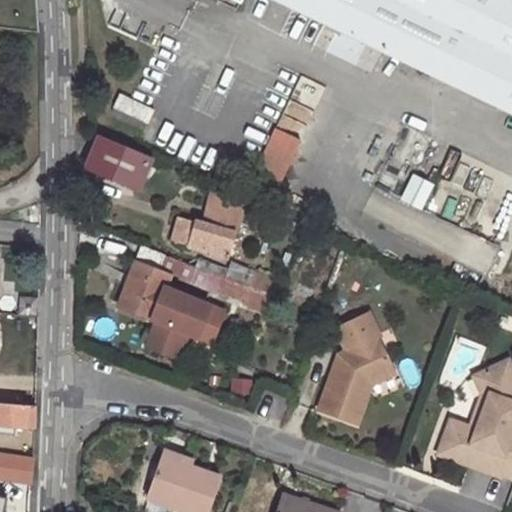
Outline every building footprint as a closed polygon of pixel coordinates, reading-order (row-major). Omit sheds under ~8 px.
[(511,0),(230,0),(239,4),(241,0),(268,0),(511,116),(511,0)] [(153,111),(120,95),(113,109),(147,125),(153,111)] [(85,170),(135,191),(149,159),(99,138),(85,170)] [(245,196),(270,207),(291,156),(266,145),(245,196)] [(212,195),(204,226),(212,228),(220,197),(212,195)] [(170,242),(228,258),(243,204),(220,197),(212,228),(204,226),(177,218),(170,242)] [(152,251),(141,247),(135,260),(146,264),(152,251)] [(195,268),(152,251),(146,264),(171,274),(223,295),(228,281),(195,268)] [(232,272),(198,259),(195,268),(228,281),(232,272)] [(185,335),(196,340),(210,307),(166,288),(171,274),(146,264),(135,260),(116,307),(153,322),(143,347),(175,361),(185,335)] [(242,302),(253,273),(235,265),(232,272),(228,281),(223,295),(242,302)] [(223,313),(210,307),(196,340),(210,345),(223,313)] [(370,314),(337,329),(348,352),(340,356),(347,370),(342,382),(332,378),(320,411),(357,425),(372,385),(396,374),(379,339),(381,338),(370,314)] [(347,370),(340,356),(332,378),(342,382),(347,370)] [(511,368),(509,362),(481,375),(490,395),(483,396),(474,420),(471,429),(469,435),(449,428),(439,455),(502,478),(503,476),(511,479),(511,368)] [(490,395),(481,375),(476,380),(483,396),(490,395)] [(0,435),(12,436),(13,427),(34,429),(35,408),(0,403),(0,435)] [(471,429),(452,422),(449,428),(469,435),(471,429)] [(191,461),(164,452),(161,458),(189,468),(191,461)] [(0,478),(30,482),(33,461),(0,456),(0,478)] [(147,499),(181,511),(208,511),(220,479),(189,468),(161,458),(147,499)] [(276,511),(332,511),(282,495),(276,511)]
